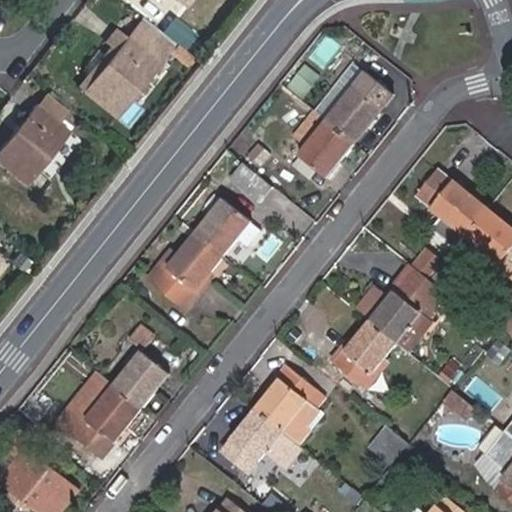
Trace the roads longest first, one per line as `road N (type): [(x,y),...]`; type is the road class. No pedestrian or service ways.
road 1 (residential): [(511,79),(447,105),(120,511)]
road 2 (secondary): [(298,0),(0,376)]
